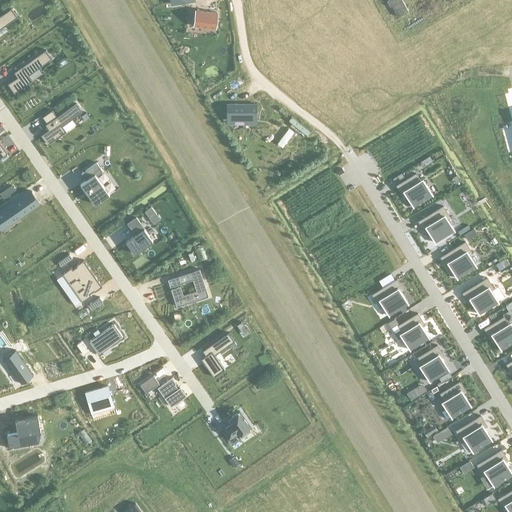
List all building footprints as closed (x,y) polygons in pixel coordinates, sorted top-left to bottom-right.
[(0,29),(18,17),(11,8),(0,15),(0,29)] [(197,9),(195,25),(217,27),(218,11),(197,9)] [(17,76),(8,83),(14,93),(33,80),(29,74),(52,58),(45,49),(14,72),(17,76)] [(226,90),(220,93),(224,99),(230,96),(226,90)] [(49,129),(41,134),(48,144),(66,131),(62,125),(82,112),(76,103),(56,117),(51,111),(43,117),(47,123),(45,124),(49,129)] [(257,103),(227,103),(227,119),(257,119),(257,103)] [(242,141),(237,144),(243,152),(247,150),(242,141)] [(86,179),(80,183),(95,204),(109,194),(102,183),(96,175),(103,171),(97,162),(81,173),(86,179)] [(416,173),(396,185),(401,192),(404,191),(412,205),(413,206),(413,205),(432,194),(432,193),(431,193),(424,181),(421,183),(416,173)] [(10,204),(0,210),(0,222),(4,228),(39,203),(30,190),(15,200),(16,202),(11,205),(10,204)] [(150,206),(144,210),(149,217),(155,213),(150,206)] [(443,206),(418,221),(423,228),(426,227),(434,240),(434,241),(435,242),(435,241),(454,230),(454,228),(453,229),(447,218),(449,216),(443,206)] [(136,217),(127,223),(131,229),(140,223),(136,217)] [(144,228),(126,241),(135,253),(153,240),(144,228)] [(465,241),(440,256),(445,264),(448,262),(456,276),(457,278),(457,277),(476,266),(476,264),(475,264),(469,254),(471,252),(465,241)] [(69,253),(58,261),(61,266),(72,258),(69,253)] [(506,258),(496,264),(500,270),(510,264),(506,258)] [(71,267),(62,273),(72,287),(93,273),(83,259),(76,265),(77,266),(73,269),(71,267)] [(199,269),(168,279),(170,286),(193,279),(197,290),(183,294),(180,286),(171,289),(177,306),(208,296),(199,269)] [(93,273),(72,287),(82,301),(91,295),(90,293),(94,290),(95,291),(102,286),(93,273)] [(487,277),(462,292),(467,300),(470,298),(478,312),(479,313),(498,301),(498,302),(498,301),(498,300),(497,300),(491,289),(493,288),(487,277)] [(397,279),(372,294),(379,304),(381,303),(388,313),(388,314),(388,315),(389,314),(397,309),(402,306),(407,303),(408,303),(407,301),(407,302),(399,288),(401,286),(397,279)] [(100,297),(88,305),(91,309),(103,301),(100,297)] [(417,313),(398,325),(404,334),(402,336),(409,348),(409,349),(410,349),(410,348),(428,337),(429,337),(428,335),(428,336),(420,322),(422,320),(417,313)] [(504,316),(484,328),(489,336),(492,334),(500,348),(501,349),(511,341),(511,324),(509,326),(504,316)] [(114,324),(89,341),(98,354),(123,337),(114,324)] [(206,355),(201,358),(214,377),(225,369),(215,355),(235,341),(228,332),(202,350),(206,355)] [(81,340),(77,343),(83,353),(88,350),(81,340)] [(437,345),(418,357),(424,366),(421,368),(429,380),(428,380),(429,381),(430,381),(429,380),(448,369),(449,369),(448,368),(439,354),(442,352),(437,345)] [(18,353),(6,361),(21,384),(22,383),(21,382),(32,374),(33,375),(18,353)] [(448,372),(438,378),(441,383),(451,377),(448,372)] [(153,374),(140,383),(146,392),(159,382),(153,374)] [(172,377),(157,387),(171,406),(186,395),(180,386),(177,388),(174,384),(176,383),(172,377)] [(459,381),(440,393),(446,402),(443,404),(451,416),(450,416),(451,417),(452,417),(452,416),(470,405),(471,405),(470,404),(461,390),(464,389),(459,381)] [(107,385),(85,392),(91,412),(114,405),(107,385)] [(417,386),(407,393),(411,400),(421,393),(417,386)] [(231,420),(221,427),(229,438),(236,433),(240,438),(246,434),(245,432),(252,427),(240,410),(229,418),(231,420)] [(7,434),(9,448),(10,448),(10,446),(36,441),(34,432),(41,431),(38,415),(15,419),(17,433),(7,434)] [(480,415),(456,430),(462,440),(465,439),(472,450),(471,450),(472,451),(473,451),(473,450),(491,439),(492,439),(491,438),(482,424),(485,423),(480,415)] [(424,431),(427,437),(437,430),(434,425),(424,431)] [(438,432),(442,439),(451,433),(447,427),(438,432)] [(501,449),(477,464),(483,475),(486,473),(493,484),(492,484),(493,485),(494,485),(511,473),(511,471),(511,472),(503,458),(506,457),(501,449)] [(283,451),(262,466),(266,471),(265,471),(274,484),(282,479),(281,478),(285,475),(284,474),(288,472),(287,470),(293,466),(283,451)] [(470,460),(460,466),(463,473),(474,466),(470,460)] [(305,465),(297,474),(305,481),(321,470),(314,464),(309,469),(305,465)] [(324,496),(319,499),(327,511),(332,507),(335,511),(344,511),(347,511),(337,496),(342,492),(336,483),(322,493),(324,496)] [(511,511),(511,489),(498,498),(504,509),(507,507),(510,511),(511,511)] [(492,493),(483,499),(487,504),(495,499),(492,493)] [(141,511),(135,503),(124,510),(125,511),(141,511)]
